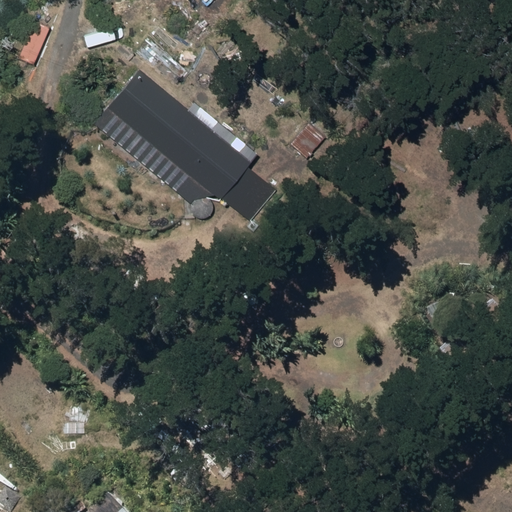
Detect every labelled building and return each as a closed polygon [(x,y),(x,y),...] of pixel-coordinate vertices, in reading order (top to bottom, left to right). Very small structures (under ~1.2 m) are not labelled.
[(89,119),(180,197),(195,178),(247,218),(271,188),(241,163),(251,150),(222,125),(215,133),(134,66),(108,99),(189,165),(184,170),(103,102),(89,119)] [(303,119),(285,140),(303,156),(322,134),(303,119)] [(255,224),(249,219),(244,226),(251,230),(255,224)] [(446,344),(457,356),(501,314),(490,302),(446,344)] [(129,511),(109,491),(87,511),(129,511)]
